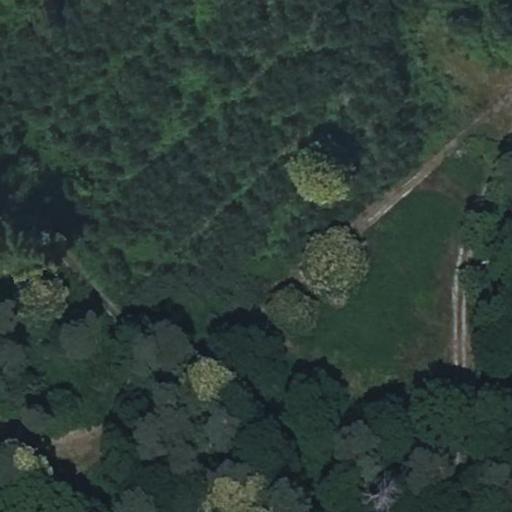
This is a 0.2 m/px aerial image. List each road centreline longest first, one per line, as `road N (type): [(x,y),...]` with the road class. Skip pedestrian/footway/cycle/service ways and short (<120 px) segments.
road 1 (track): [(23,511),(511,85)]
road 2 (track): [(455,511),(450,263),(474,170),(511,109)]
